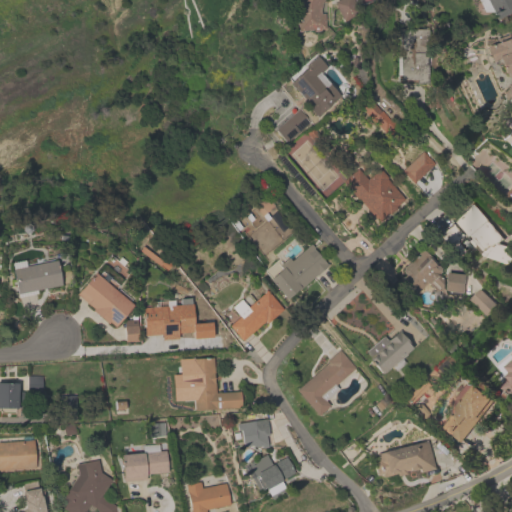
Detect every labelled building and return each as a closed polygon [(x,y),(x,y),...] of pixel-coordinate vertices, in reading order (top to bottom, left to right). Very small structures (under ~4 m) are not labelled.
[(296,30),(295,10),(296,0),(322,0),(320,4),(319,9),(319,13),(324,13),(325,28),(296,30)] [(343,20),(333,1),(334,0),(349,0),(356,13),(343,20)] [(511,0),(511,10),(495,19),(486,0),(511,0)] [(398,79),(397,28),(427,28),(427,53),(429,53),(429,65),(428,65),(428,82),(415,82),(415,79),(398,79)] [(497,57),(493,59),(494,60),(491,61),(485,46),(511,35),(511,76),(508,78),(508,76),(506,76),(505,73),(503,73),(497,57)] [(339,95),(314,116),(304,104),(306,103),(292,86),(291,87),(287,83),(305,67),(303,64),(315,54),(326,67),(319,72),(339,95)] [(274,128),(285,142),(309,121),(297,108),(274,128)] [(433,163),(411,183),(400,170),(422,151),(433,163)] [(379,168),(405,200),(377,222),(359,201),(358,202),(340,181),(356,167),(366,179),(379,168)] [(472,203),(504,239),(498,243),(511,247),(511,256),(509,264),(482,255),(485,252),(478,244),(475,247),(471,241),(473,239),(470,235),(467,238),(452,221),(472,203)] [(461,234),(451,223),(437,235),(456,255),(463,249),(455,240),(461,234)] [(267,279),(269,277),(263,270),(276,258),(279,262),(286,256),(289,260),(309,243),(313,247),(312,248),(326,265),(315,274),(285,299),(267,279)] [(439,271),(436,274),(443,281),(444,271),(463,274),(461,292),(442,290),(440,290),(430,280),(426,283),(425,282),(414,293),(407,286),(408,285),(401,276),(403,274),(401,273),(400,271),(400,269),(401,268),(421,248),(435,263),(433,265),(437,265),(439,268),(439,271)] [(16,293),(11,268),(54,259),(59,284),(16,293)] [(113,326),(107,321),(106,323),(90,310),(92,308),(75,293),(93,272),(96,275),(100,270),(117,285),(113,289),(115,291),(117,288),(130,299),(128,301),(132,304),(113,326)] [(486,315),(469,299),(479,288),(497,304),(486,315)] [(240,340),(227,325),(238,316),(229,306),(239,298),(246,306),(265,290),(281,308),(265,322),(264,320),(240,340)] [(190,297),(192,323),(210,321),(211,336),(192,337),(191,331),(176,332),(177,338),(160,339),(159,334),(143,335),(141,306),(179,303),(178,298),(190,297)] [(122,320),(124,341),(136,340),(135,319),(122,320)] [(380,374),(366,357),(367,356),(363,351),(382,335),(386,339),(397,330),(412,347),(380,374)] [(294,390),(327,362),(325,360),(338,349),(353,367),(320,395),(328,405),(316,415),(294,390)] [(240,407),(192,410),(192,399),(172,400),(171,374),(178,374),(177,358),(212,357),(214,392),(240,391),(240,407)] [(511,393),(500,388),(505,376),(508,373),(503,366),(511,358),(511,393)] [(0,382),(16,383),(15,391),(22,391),(21,407),(16,407),(16,408),(0,407),(0,382)] [(492,401),(460,442),(450,433),(448,434),(446,433),(444,432),(442,430),(438,427),(472,385),(492,401)] [(241,446),(239,429),(236,430),(235,423),(265,418),(267,435),(264,435),(266,445),(261,448),(259,445),(253,446),(249,445),(241,446)] [(34,467),(0,469),(0,441),(32,439),(34,467)] [(426,440),(433,468),(419,471),(418,468),(405,471),(406,473),(395,475),(395,473),(382,477),(381,473),(375,475),(372,462),(377,460),(375,453),(426,440)] [(122,481),(119,454),(165,450),(167,471),(145,473),(145,479),(122,481)] [(280,480),(264,489),(263,487),(256,491),(249,478),(253,475),(247,463),(264,454),(270,464),(284,456),(292,472),(280,478),(280,480)] [(75,464),(97,460),(99,471),(111,479),(101,495),(109,500),(114,506),(115,511),(96,511),(96,510),(88,504),(84,510),(84,511),(67,511),(61,508),(66,501),(61,498),(77,474),(75,464)] [(189,511),(184,484),(199,481),(200,487),(224,482),(229,504),(203,509),(203,511),(189,511)] [(21,490),(42,486),(47,511),(20,511),(20,509),(24,508),(22,499),(23,499),(21,490)]
